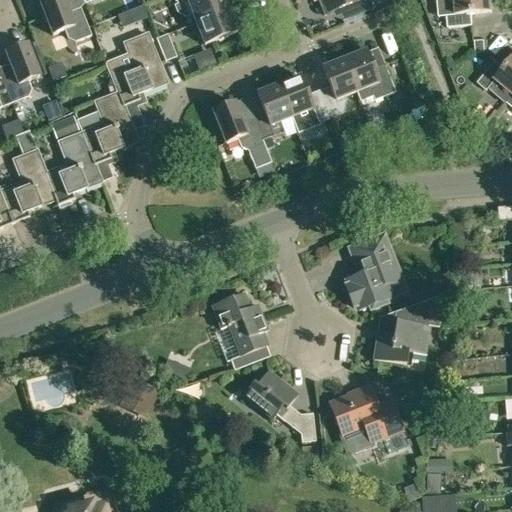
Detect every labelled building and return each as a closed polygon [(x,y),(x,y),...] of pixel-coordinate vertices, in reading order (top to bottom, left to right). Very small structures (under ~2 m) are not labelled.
[(69,13),(63,0),(48,0),(39,4),(52,36),(64,32),(67,40),(75,43),(91,37),(80,9),(69,13)] [(195,24),(228,11),(227,9),(231,8),(232,5),(229,0),(175,0),(177,5),(174,7),(177,14),(185,19),(192,16),(195,24)] [(311,0),(313,3),(317,2),(323,17),(338,11),(342,22),(364,14),(358,0),(311,0)] [(445,6),(447,29),(472,27),(471,15),(491,13),(489,0),(454,0),(455,6),(445,6)] [(143,7),(132,11),(136,24),(148,19),(143,7)] [(237,33),(228,11),(195,24),(204,46),(237,33)] [(110,76),(117,94),(118,94),(123,108),(124,108),(140,101),(138,96),(167,85),(147,35),(123,45),(132,67),(110,76)] [(156,40),(165,63),(178,58),(169,35),(156,40)] [(484,52),(483,41),(474,41),(475,53),(484,52)] [(4,54),(10,67),(12,72),(1,77),(12,104),(28,98),(31,91),(28,82),(40,77),(27,45),(4,54)] [(344,60),(357,93),(360,102),(373,97),(374,102),(395,94),(384,66),(373,70),(366,52),(344,60)] [(357,93),(344,60),(322,69),(329,88),(318,92),(329,120),(346,113),(349,106),(345,97),(357,93)] [(511,60),(504,70),(495,62),(477,84),(486,92),(495,81),(511,95),(511,60)] [(0,108),(1,109),(12,104),(1,77),(0,77),(0,108)] [(278,86),(291,119),(296,133),(329,120),(318,92),(307,96),(300,77),(278,86)] [(262,141),(273,136),(279,134),(282,129),(279,123),(291,119),(278,86),(256,95),(263,114),(253,118),(262,141)] [(76,122),(81,134),(94,167),(95,166),(111,160),(109,155),(138,143),(124,108),(123,108),(118,94),(117,94),(94,103),(98,113),(76,122)] [(271,164),(262,141),(253,118),(242,122),(234,103),(212,112),(225,145),(237,140),(240,149),(247,152),(255,171),(271,164)] [(22,184),(0,192),(0,193),(12,225),(29,218),(27,213),(55,202),(56,202),(45,175),(46,174),(29,132),(15,138),(23,157),(13,161),(22,184)] [(56,202),(55,202),(57,207),(74,200),(72,195),(101,184),(95,166),(94,167),(81,134),(58,144),(67,166),(46,174),(45,175),(56,202)] [(0,229),(12,225),(0,193),(0,229)] [(497,222),(511,221),(511,209),(496,210),(497,222)] [(468,225),(453,226),(454,249),(470,248),(468,225)] [(360,311),(368,307),(388,299),(407,292),(385,235),(350,249),(355,263),(359,261),(364,274),(348,281),(349,285),(345,286),(354,309),(358,307),(360,311)] [(466,250),(456,250),(456,259),(467,258),(466,250)] [(481,271),(457,272),(458,289),(482,287),(481,271)] [(449,273),(433,279),(439,291),(454,285),(449,273)] [(445,292),(443,309),(448,310),(447,315),(452,316),(452,311),(454,311),(456,295),(457,295),(457,292),(457,288),(445,292)] [(260,336),(267,333),(257,307),(250,310),(244,295),(212,308),(221,330),(229,327),(241,358),(266,348),(260,336)] [(425,357),(430,329),(435,329),(439,330),(444,296),(440,298),(395,314),(391,336),(379,334),(374,361),(405,367),(407,354),(425,357)] [(469,314),(457,314),(458,324),(470,324),(469,314)] [(105,349),(95,351),(99,364),(108,361),(105,349)] [(180,365),(175,377),(185,381),(190,369),(180,365)] [(301,445),(314,444),(311,415),(300,417),(289,408),(298,396),(269,373),(258,387),(254,384),(242,398),(272,422),(276,417),(301,436),(301,445)] [(133,383),(121,408),(145,419),(157,394),(133,383)] [(437,388),(435,394),(441,401),(448,399),(450,394),(448,389),(443,386),(437,388)] [(371,445),(401,433),(390,405),(377,410),(369,387),(354,393),(355,396),(331,406),(344,438),(365,430),(371,445)] [(301,448),(302,453),(318,461),(318,447),(301,448)] [(426,461),(426,475),(436,474),(437,475),(437,461),(435,461),(426,461)] [(424,480),(424,493),(432,493),(432,480),(424,480)] [(403,488),(408,501),(420,497),(415,483),(403,488)] [(439,511),(439,497),(421,499),(421,511),(439,511)]
